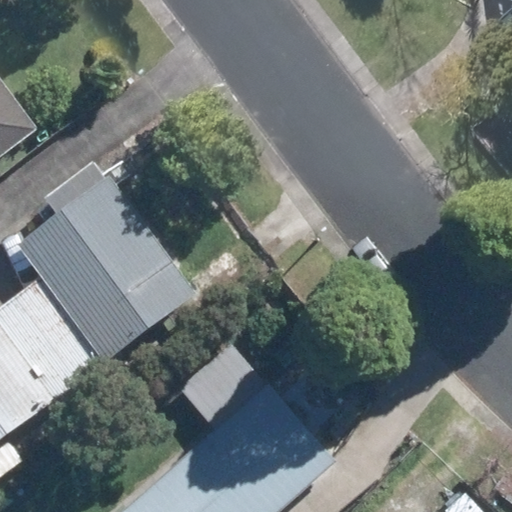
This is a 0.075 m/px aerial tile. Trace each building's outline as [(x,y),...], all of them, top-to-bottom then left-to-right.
[(0,155),(34,131),(0,84),(0,155)] [(41,200),(53,217),(14,246),(38,277),(13,296),(78,382),(194,295),(107,178),(103,182),(89,164),(41,200)] [(292,286),(271,287),(271,304),(291,304),(292,286)] [(0,439),(78,382),(13,296),(0,305),(0,439)] [(186,388),(216,424),(113,511),(275,511),(330,465),(231,349),(186,388)]
